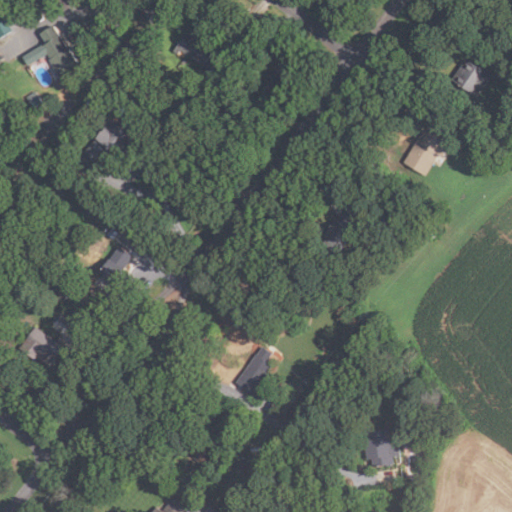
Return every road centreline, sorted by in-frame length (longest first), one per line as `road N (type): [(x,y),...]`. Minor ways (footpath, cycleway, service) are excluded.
road 1 (residential): [(66,431),(114,399),(145,365),(205,257),(398,0)]
road 2 (residential): [(205,257),(113,344),(10,511)]
